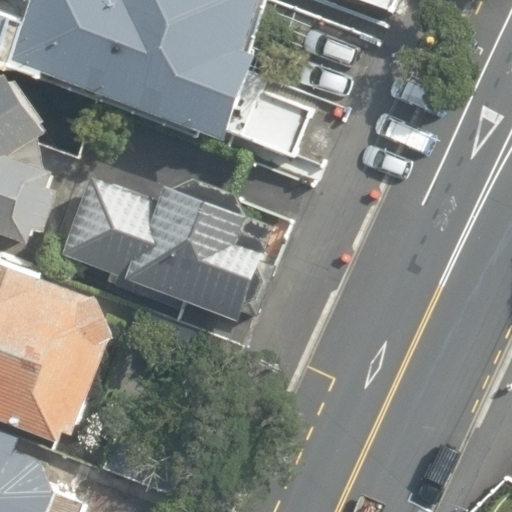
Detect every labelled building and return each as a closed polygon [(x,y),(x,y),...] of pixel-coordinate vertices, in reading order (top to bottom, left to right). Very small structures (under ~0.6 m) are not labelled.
[(279,0),(52,0),(47,12),(6,0),(0,0),(0,48),(236,133),(279,0)] [(41,84),(0,70),(0,225),(40,239),(71,162),(41,84)] [(192,183),(105,175),(80,250),(248,319),(279,219),(192,183)] [(0,255),(0,409),(87,440),(126,309),(0,255)] [(0,426),(0,511),(74,511),(79,500),(42,444),(0,426)]
